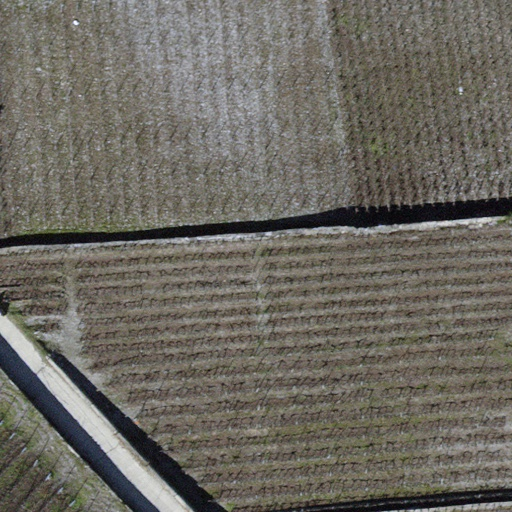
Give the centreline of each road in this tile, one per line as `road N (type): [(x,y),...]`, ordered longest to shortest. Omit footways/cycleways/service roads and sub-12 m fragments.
road 1 (primary): [(205,511),(511,395)]
road 2 (track): [(0,328),(171,511)]
